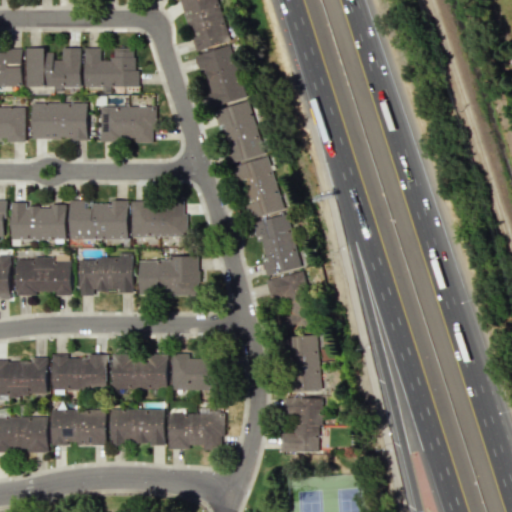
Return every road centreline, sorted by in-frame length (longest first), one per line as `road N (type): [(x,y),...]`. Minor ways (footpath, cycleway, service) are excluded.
road 1 (motorway): [(334,137),(456,511)]
road 2 (motorway): [(334,137),(418,511)]
road 3 (residential): [(205,172),(256,380),(246,462),(225,511)]
road 4 (motorway): [(511,486),(413,179)]
road 5 (residential): [(0,17),(151,22),(205,172)]
road 6 (motorway): [(511,440),(413,179)]
road 7 (residential): [(0,330),(246,323)]
road 8 (residential): [(231,493),(146,476),(0,493)]
road 9 (residential): [(0,172),(205,172)]
road 10 (motorway): [(413,179),(355,0)]
road 11 (motorway): [(289,0),(334,137)]
